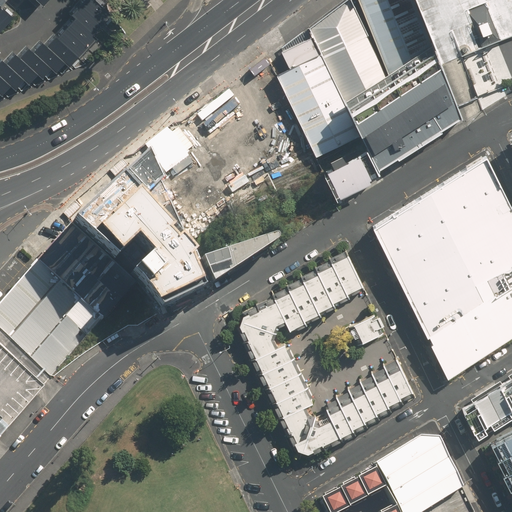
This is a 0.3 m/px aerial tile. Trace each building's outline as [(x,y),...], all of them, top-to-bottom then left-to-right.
[(94,0),(88,0),(0,54),(0,100),(86,63),(78,56),(111,14),(94,0)] [(388,73),(349,0),(345,0),(316,23),(309,29),(345,100),(388,73)] [(417,0),(357,0),(388,73),(435,44),(417,0)] [(511,0),(417,0),(435,44),(465,121),(511,90),(511,0)] [(0,27),(15,11),(5,2),(0,6),(0,27)] [(276,75),(291,107),(314,157),(362,133),(345,100),(309,29),(279,49),(289,69),(276,75)] [(388,73),(345,100),(362,133),(380,168),(461,116),(435,44),(388,73)] [(190,122),(235,217),(321,178),(287,111),(249,130),(229,92),(190,122)] [(153,151),(78,214),(121,250),(142,230),(157,247),(142,261),(136,265),(163,300),(205,281),(193,253),(199,245),(184,228),(153,151)] [(323,171),(335,197),(370,180),(358,154),(323,171)] [(373,227),(449,379),(511,338),(511,205),(487,154),(373,227)] [(71,226),(37,263),(102,317),(106,321),(137,282),(128,275),(71,226)] [(212,284),(275,241),(275,240),(276,239),(276,237),(275,236),(273,235),(271,236),(202,259),(212,284)] [(331,259),(346,291),(361,284),(345,250),(330,257),(331,259)] [(317,269),(332,300),(347,293),(346,291),(331,259),(316,266),(317,269)] [(35,261),(0,302),(0,331),(51,377),(102,317),(37,263),(35,261)] [(303,277),(318,310),(333,303),(332,300),(317,269),(302,276),(303,277)] [(289,287),(303,318),(318,311),(318,310),(303,277),(287,284),(289,287)] [(286,322),(289,328),(304,321),(303,318),(289,287),(273,294),(286,322)] [(286,322),(273,294),(246,308),(243,318),(278,330),(279,324),(286,322)] [(350,326),(359,345),(384,334),(375,314),(350,326)] [(240,329),(253,357),(281,343),(276,337),(278,330),(243,318),(240,329)] [(0,436),(51,377),(0,331),(0,436)] [(253,357),(261,372),(293,356),(285,341),(281,343),(253,357)] [(261,372),(268,387),(301,371),(293,356),(261,372)] [(385,365),(398,396),(411,390),(397,357),(384,362),(385,365)] [(373,373),(386,404),(399,398),(398,396),(385,365),(372,371),(373,373)] [(268,387),(276,402),(308,385),(301,371),(268,387)] [(511,372),(461,405),(477,435),(511,413),(511,372)] [(361,381),(375,412),(387,406),(386,404),(373,373),(360,379),(361,381)] [(350,390),(363,420),(376,415),(375,412),(361,381),(348,387),(350,390)] [(276,402),(283,417),(306,405),(316,400),(308,385),(276,402)] [(338,400),(351,429),(364,424),(363,420),(350,390),(337,396),(338,400)] [(329,413),(339,437),(352,431),(351,429),(338,400),(325,405),(329,413)] [(306,405),(283,417),(296,448),(303,451),(315,415),(310,412),(306,405)] [(309,453),(339,437),(329,413),(321,416),(315,415),(303,451),(309,453)] [(497,456),(511,448),(511,429),(489,441),(497,456)] [(378,511),(422,511),(462,488),(436,438),(417,436),(372,464),(374,467),(318,502),(324,511),(339,511),(382,485),(393,503),(378,511)] [(511,448),(497,456),(504,472),(511,468),(511,448)]
